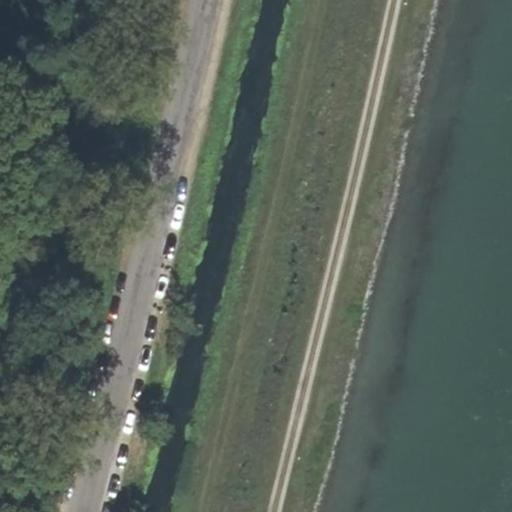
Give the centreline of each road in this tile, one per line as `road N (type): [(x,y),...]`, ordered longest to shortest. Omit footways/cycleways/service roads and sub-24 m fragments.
road 1 (track): [(394,0),(362,162),(268,511)]
road 2 (track): [(322,0),(204,511)]
